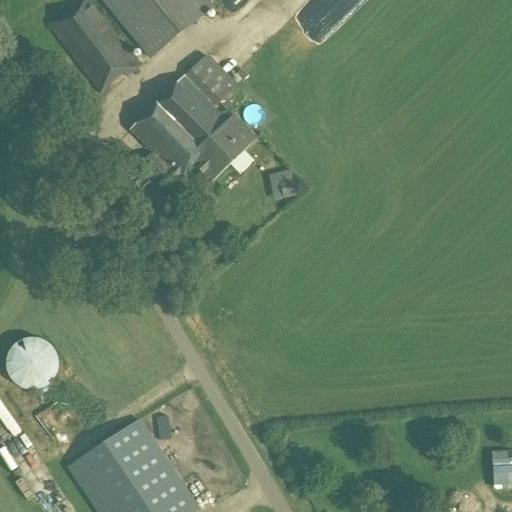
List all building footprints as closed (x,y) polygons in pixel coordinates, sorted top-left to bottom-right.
[(101,96),(139,69),(86,0),(80,0),(46,25),(101,96)] [(99,0),(149,60),(213,8),(206,0),(99,0)] [(230,121),(217,109),(229,95),(198,66),(129,131),(152,153),(140,165),(170,194),(195,167),(212,183),(256,138),(234,117),(230,121)] [(286,169),(270,173),(276,198),(292,194),(286,169)] [(35,391),(50,385),(58,371),(59,365),(54,350),(42,340),(26,339),(12,348),(6,362),(9,378),(20,389),(35,391)] [(0,398),(0,416),(14,434),(23,428),(0,398)] [(95,511),(198,511),(201,510),(141,419),(67,468),(95,511)] [(493,464),(511,463),(511,447),(492,448),(493,464)]
